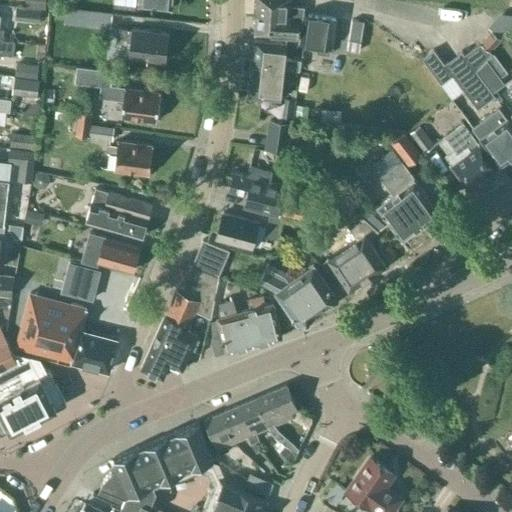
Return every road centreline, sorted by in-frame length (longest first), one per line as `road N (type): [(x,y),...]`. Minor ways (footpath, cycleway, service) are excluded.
road 1 (residential): [(139,416),(124,382),(214,155),(231,0)]
road 2 (tertiary): [(313,346),(511,264)]
road 3 (tertiary): [(139,416),(313,346)]
road 4 (residential): [(351,407),(494,511)]
